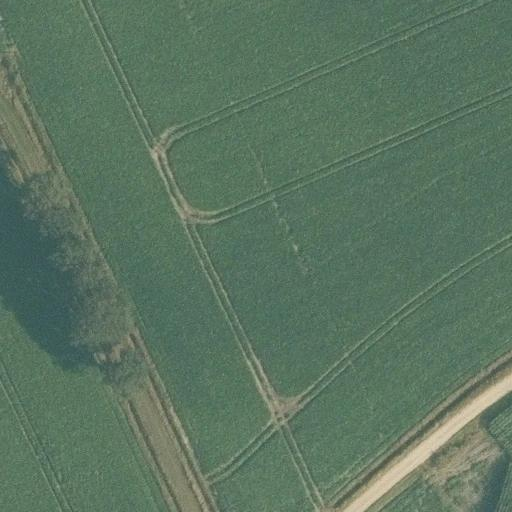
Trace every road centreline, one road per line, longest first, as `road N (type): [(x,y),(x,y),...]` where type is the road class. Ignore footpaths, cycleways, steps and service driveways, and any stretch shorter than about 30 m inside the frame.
road 1 (track): [(199,511),(0,100)]
road 2 (track): [(353,511),(421,450),(511,387)]
